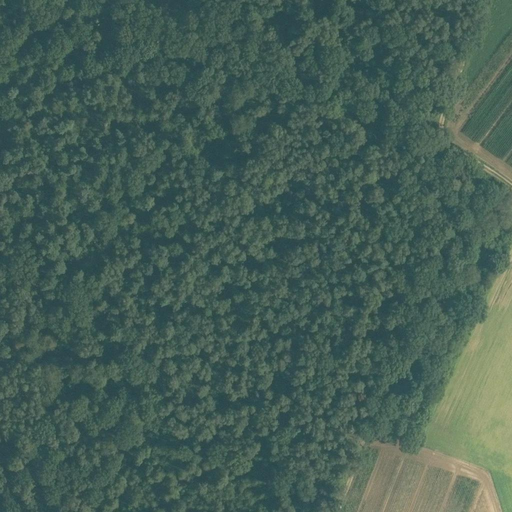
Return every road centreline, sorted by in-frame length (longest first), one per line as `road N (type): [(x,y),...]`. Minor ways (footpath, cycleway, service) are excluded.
road 1 (track): [(430,148),(182,44),(141,44),(0,112)]
road 2 (track): [(482,164),(336,511)]
road 3 (track): [(430,148),(482,0)]
